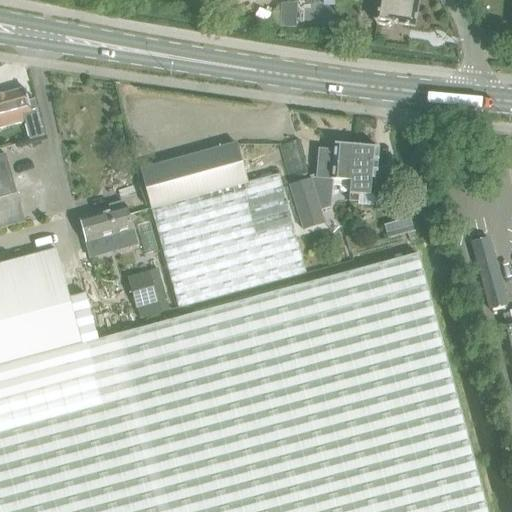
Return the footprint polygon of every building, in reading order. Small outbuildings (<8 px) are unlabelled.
[(419,0),(376,0),(374,19),(377,25),(387,27),(391,23),(415,27),(419,0)] [(280,5),(280,28),(296,29),(297,4),(280,5)] [(372,14),(359,12),(357,22),(370,24),(372,14)] [(4,95),(0,95),(0,128),(11,125),(24,121),(28,120),(32,119),(29,106),(27,102),(24,89),(4,95)] [(298,141),(280,146),(289,181),(307,176),(298,141)] [(247,183),(237,143),(140,171),(150,210),(247,183)] [(350,182),(348,202),(358,203),(359,195),(375,197),(376,184),(385,185),(386,169),(377,168),(379,149),(376,149),(374,144),(367,143),(363,148),(354,147),(350,182)] [(316,178),(289,186),(303,231),(324,224),(320,210),(329,207),(332,180),(350,182),(354,147),(336,145),(335,151),(319,150),(316,178)] [(0,227),(23,221),(4,155),(0,156),(0,227)] [(150,210),(177,310),(306,275),(279,175),(247,183),(150,210)] [(109,212),(79,220),(85,242),(106,236),(109,246),(135,239),(127,207),(123,208),(122,204),(108,208),(109,212)] [(400,222),(403,235),(413,232),(411,219),(400,222)] [(149,223),(137,226),(145,255),(157,252),(149,223)] [(359,234),(345,238),(349,251),(363,247),(359,234)] [(508,306),(504,294),(489,239),(471,244),(490,311),(508,306)] [(0,366),(97,340),(85,294),(68,298),(55,250),(0,264),(0,366)] [(485,511),(417,255),(97,340),(0,366),(0,511),(485,511)] [(141,275),(127,278),(136,309),(139,321),(161,315),(157,302),(149,272),(141,275)]
